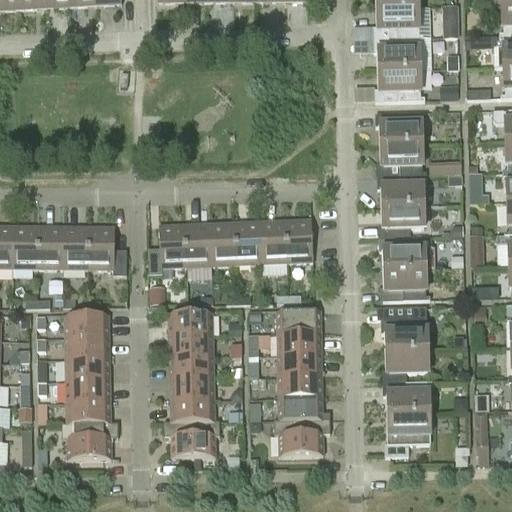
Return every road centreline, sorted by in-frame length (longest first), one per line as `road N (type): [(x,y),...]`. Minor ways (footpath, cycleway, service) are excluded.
road 1 (unclassified): [(0,31),(340,32)]
road 2 (residential): [(354,511),(345,192)]
road 3 (residential): [(140,511),(131,196)]
road 4 (residential): [(131,196),(345,192)]
road 5 (residential): [(345,192),(340,32)]
road 6 (residential): [(0,199),(131,196)]
